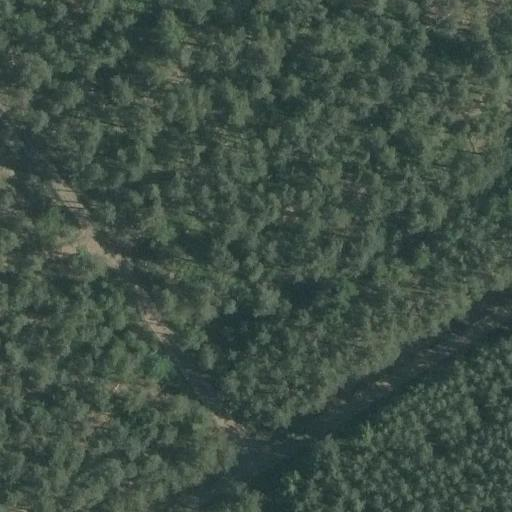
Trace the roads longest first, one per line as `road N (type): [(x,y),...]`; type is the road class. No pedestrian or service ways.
road 1 (track): [(0,120),(255,465)]
road 2 (track): [(179,511),(511,310)]
